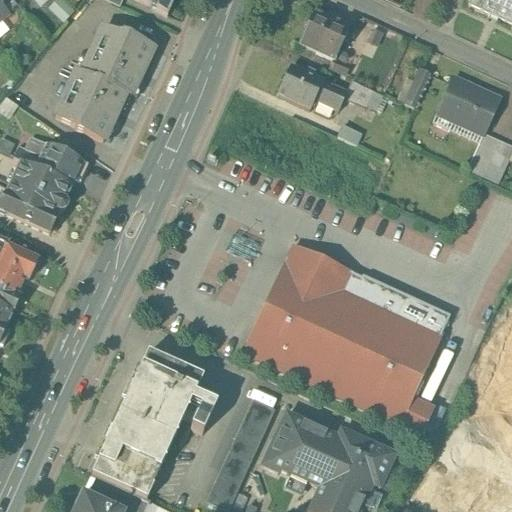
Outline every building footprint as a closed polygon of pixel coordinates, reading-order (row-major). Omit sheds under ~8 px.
[(13,4),(9,0),(0,0),(0,10),(2,13),(13,4)] [(123,0),(98,0),(119,10),(123,0)] [(132,0),(133,0),(156,11),(155,13),(167,18),(172,6),(170,6),(173,0),(132,0)] [(511,0),(469,0),(467,6),(511,27),(511,0)] [(49,10),(64,23),(72,14),(58,1),(49,10)] [(346,31),(314,16),(313,17),(308,18),(305,26),(307,30),(299,47),(332,62),(335,56),(342,41),(346,43),(349,37),(344,35),(346,31)] [(151,50),(124,38),(123,39),(103,30),(82,76),(76,73),(76,74),(129,99),(151,50)] [(360,58),(342,50),(339,58),(335,56),(332,62),(329,68),(351,77),(360,58)] [(322,83),(289,68),(276,98),(309,113),(313,103),(337,114),(343,102),(346,95),(345,94),(322,84),(322,83)] [(129,99),(76,74),(54,120),(75,130),(74,131),(102,144),(124,97),(129,99)] [(483,95),(451,81),(435,116),(483,138),(499,102),(483,94),(483,95)] [(372,93),(351,83),(345,94),(346,95),(343,102),(364,111),(372,93)] [(423,88),(414,83),(404,105),(413,109),(423,88)] [(149,122),(146,129),(152,132),(155,125),(149,122)] [(360,136),(342,127),(337,139),(355,147),(360,136)] [(487,139),(471,173),(482,178),(489,164),(498,143),(487,139)] [(86,156),(64,141),(58,154),(82,165),(86,156)] [(510,149),(498,143),(489,164),(500,169),(510,149)] [(58,154),(45,148),(39,161),(17,151),(12,162),(19,166),(70,189),(74,181),(79,184),(87,167),(82,165),(58,154)] [(500,169),(489,164),(482,178),(482,179),(493,184),(500,169)] [(70,189),(19,166),(5,196),(0,207),(0,213),(49,236),(56,219),(53,218),(55,213),(59,215),(64,213),(66,208),(64,203),(70,189)] [(36,264),(4,249),(0,257),(0,292),(15,300),(24,279),(28,281),(36,264)] [(305,278),(298,275),(300,270),(287,264),(284,268),(283,267),(241,358),(420,441),(429,420),(408,410),(441,340),(392,318),(399,302),(400,303),(401,301),(334,269),(333,270),(320,264),(310,267),(305,278)] [(15,300),(0,292),(0,309),(12,315),(18,301),(15,300)] [(0,309),(0,347),(2,349),(9,334),(4,331),(12,315),(0,309)] [(511,511),(511,319),(494,347),(511,359),(413,511),(511,511)] [(201,380),(146,355),(89,480),(94,483),(144,506),(151,490),(188,407),(199,412),(189,433),(201,438),(215,408),(192,398),(194,394),(195,395),(201,380)] [(273,414),(252,403),(247,414),(268,424),(273,414)] [(268,424),(247,414),(242,424),(264,434),(268,424)] [(354,451),(335,442),(336,441),(285,418),(273,444),(274,445),(262,471),(277,477),(278,474),(319,492),(309,511),(360,511),(371,489),(379,492),(394,459),(357,443),(354,451)] [(264,434),(242,424),(238,434),(259,444),(264,434)] [(259,444),(238,434),(233,444),(255,455),(259,444)] [(255,455),(233,444),(228,455),(250,465),(255,455)] [(250,465),(228,455),(224,465),(245,475),(250,465)] [(245,475),(224,465),(219,475),(241,485),(245,475)] [(241,485),(219,475),(214,485),(236,495),(241,485)] [(144,506),(94,483),(85,501),(81,499),(74,511),(146,511),(148,508),(144,506)] [(236,495),(214,485),(210,495),(232,505),(236,495)] [(228,511),(232,505),(210,495),(205,506),(217,511),(228,511)]
